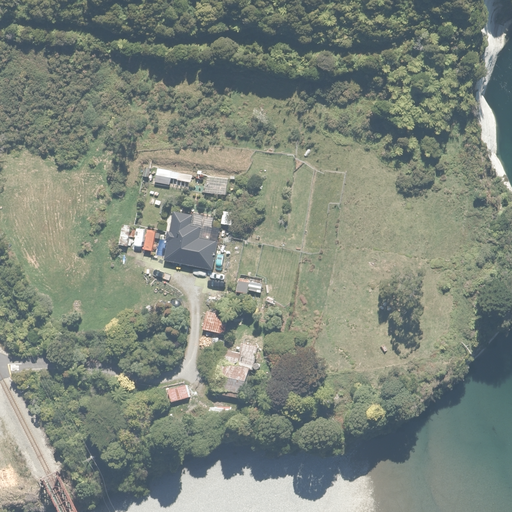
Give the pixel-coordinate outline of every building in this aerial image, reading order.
[(173,170),(157,168),(156,176),(173,177),(173,170)] [(229,178),(204,175),(203,182),(193,181),(192,192),(227,196),(229,178)] [(164,194),(155,244),(208,253),(212,231),(195,228),(198,213),(184,211),(186,198),(164,194)] [(235,211),(223,209),(221,224),(232,226),(235,211)] [(130,245),(133,225),(121,223),(118,243),(130,245)] [(247,269),(236,267),(234,281),(245,282),(247,269)] [(208,300),(204,323),(226,327),(231,305),(208,300)] [(242,351),(226,349),(220,390),(258,395),(263,364),(241,361),(242,351)] [(193,380),(174,384),(177,397),(196,393),(193,380)]
